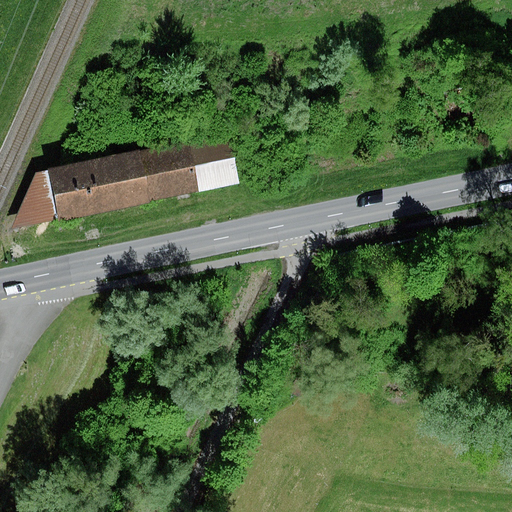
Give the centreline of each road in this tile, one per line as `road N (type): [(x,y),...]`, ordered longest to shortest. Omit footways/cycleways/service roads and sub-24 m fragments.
road 1 (secondary): [(49,275),(511,179)]
road 2 (track): [(181,511),(307,246),(306,222)]
